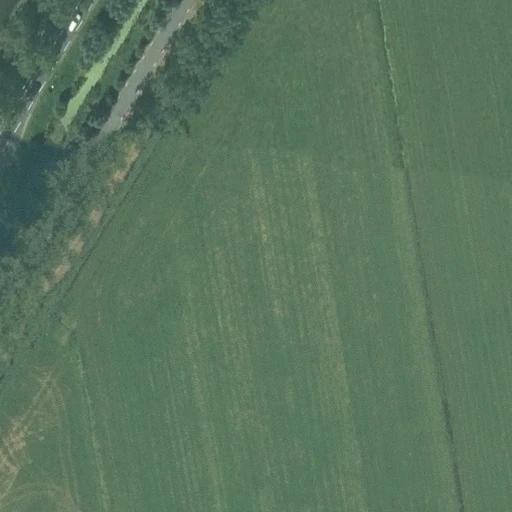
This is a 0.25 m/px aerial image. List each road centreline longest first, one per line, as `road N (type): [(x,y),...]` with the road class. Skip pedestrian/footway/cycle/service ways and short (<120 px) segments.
road 1 (unclassified): [(0,307),(190,0)]
road 2 (primary): [(0,136),(81,0)]
